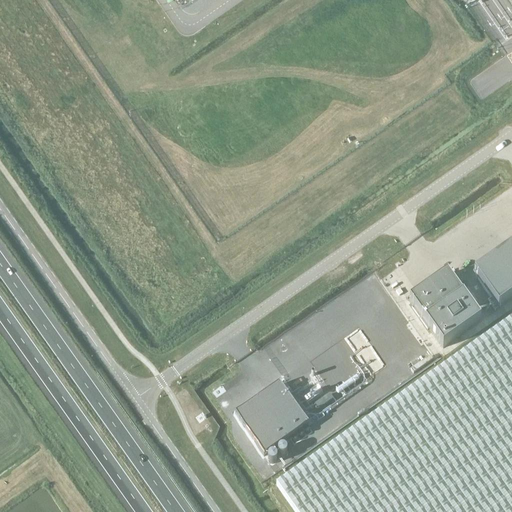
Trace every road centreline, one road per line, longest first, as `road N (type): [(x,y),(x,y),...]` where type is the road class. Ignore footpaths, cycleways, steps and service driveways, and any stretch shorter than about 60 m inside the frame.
road 1 (unclassified): [(134,401),(511,136)]
road 2 (motorway): [(174,511),(0,264)]
road 3 (motorway): [(0,311),(141,511)]
road 4 (tertiary): [(134,401),(0,208)]
road 5 (tertiary): [(212,511),(134,401)]
